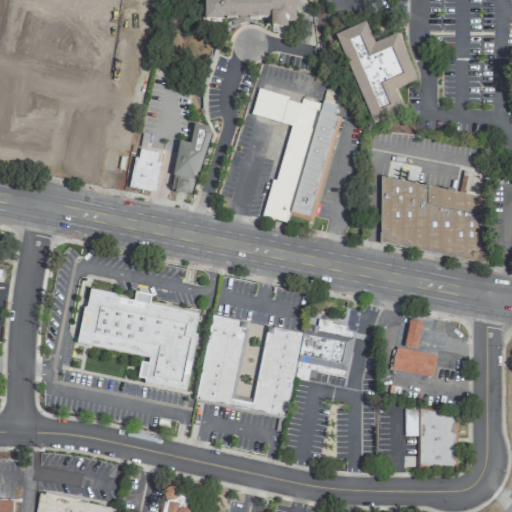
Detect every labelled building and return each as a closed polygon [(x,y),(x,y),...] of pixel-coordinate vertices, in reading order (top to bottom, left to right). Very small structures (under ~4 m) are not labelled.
[(134,26),(79,17),(77,27),(48,22),(46,34),(56,36),(50,77),(71,80),(67,101),(60,100),(56,126),(97,132),(101,107),(93,106),(96,87),(124,91),(134,26)] [(336,33),(368,125),(402,113),(394,89),(415,82),(398,34),(372,43),(365,23),(336,33)] [(290,213),(319,113),(336,118),(309,218),(290,213)] [(178,141),(169,191),(194,196),(206,127),(192,124),(189,144),(178,141)] [(154,192),(159,153),(134,149),(128,188),(154,192)] [(380,176),(378,241),(484,263),(482,197),(380,176)] [(147,364),(148,359),(75,345),(82,309),(84,309),(87,292),(132,301),(133,293),(150,296),(148,304),(197,314),(194,331),(193,335),(195,336),(184,392),(143,383),(144,381),(135,380),(139,362),(147,364)] [(210,314),(247,321),(231,398),(251,402),(266,328),(301,335),(284,419),(249,412),(192,401),(194,391),(210,314)] [(432,376),(434,355),(417,352),(421,321),(407,319),(403,348),(394,347),(391,371),(432,376)] [(354,339),(305,329),(295,378),(307,381),(310,367),(346,374),(354,339)] [(454,411),(403,411),(403,436),(416,436),(416,467),(454,467),(454,411)] [(187,496),(184,509),(184,510),(186,511),(187,511),(160,511),(161,510),(163,498),(162,496),(162,495),(162,493),(163,491),(164,489),(165,488),(167,487),(168,487),(170,487),(172,487),(174,488),(175,490),(176,491),(176,493),(176,494),(187,496)] [(34,511),(38,494),(114,508),(113,511),(34,511)] [(0,511),(0,502),(11,502),(10,511),(0,511)]
